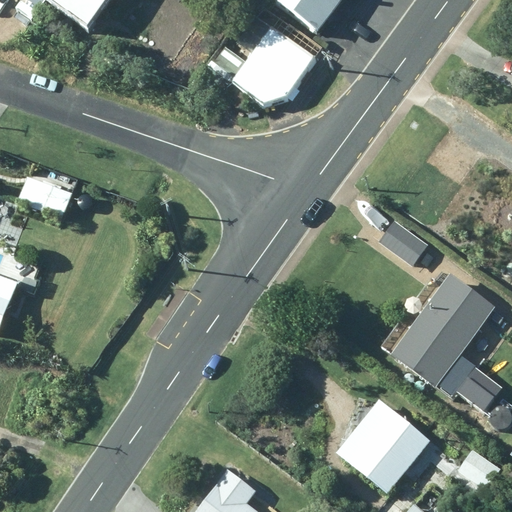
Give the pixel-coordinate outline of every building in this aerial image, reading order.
[(20,0),(15,9),(30,19),(43,0),(49,0),(86,26),(105,0),(20,0)] [(274,0),(317,31),(340,0),(274,0)] [(314,58),(270,26),(245,62),(224,46),(209,66),(206,64),(193,80),(212,94),(214,92),(238,110),(249,95),(261,104),(286,96),(314,58)] [(21,202),(66,219),(75,196),(30,179),(21,202)] [(511,187),(497,209),(511,219),(511,187)] [(381,249),(413,271),(428,251),(395,228),(381,249)] [(507,267),(477,247),(466,264),(495,284),(507,267)] [(0,336),(1,337),(21,283),(0,275),(0,336)] [(455,285),(396,366),(440,398),(499,319),(455,285)] [(46,353),(88,368),(93,353),(51,339),(46,353)] [(457,393),(482,413),(493,398),(469,379),(457,393)] [(386,494),(428,441),(378,400),(335,454),(386,494)] [(457,471),(485,491),(500,471),(472,451),(457,471)] [(223,480),(198,511),(233,511),(245,497),(223,480)]
